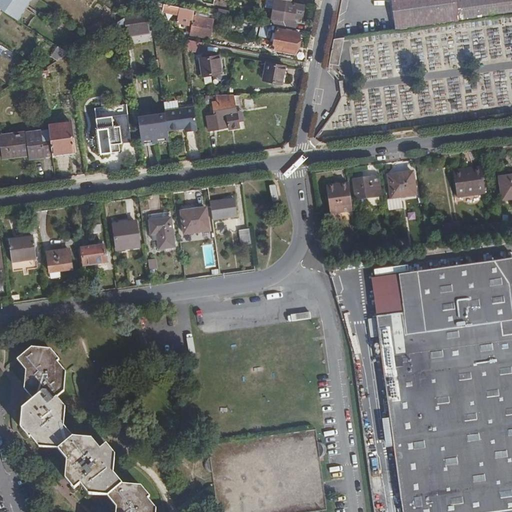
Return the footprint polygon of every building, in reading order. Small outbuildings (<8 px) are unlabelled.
[(0,0),(0,7),(20,20),(32,0),(0,0)] [(276,25),(294,28),(296,22),(292,21),(293,17),(294,14),(301,15),(303,5),(286,2),(286,0),(274,0),(273,7),(270,24),(276,25)] [(396,31),(511,14),(511,0),(391,0),(393,11),(396,31)] [(165,3),(164,7),(163,12),(177,15),(175,23),(191,26),(189,34),(209,38),(213,21),(193,16),(195,9),(165,3)] [(126,27),(127,35),(149,32),(146,13),(138,14),(137,9),(126,17),(126,22),(125,22),(126,27)] [(113,29),(126,27),(125,22),(124,18),(112,25),(113,29)] [(108,27),(103,19),(92,26),(97,33),(108,27)] [(254,33),(274,37),(276,25),(270,24),(257,21),(254,33)] [(294,52),(298,29),(294,28),(276,25),(274,37),(272,48),(294,52)] [(333,39),(329,63),(338,65),(344,38),(333,39)] [(204,55),(207,44),(187,41),(188,52),(204,55)] [(58,60),(69,53),(59,46),(52,56),(58,60)] [(221,76),(218,59),(202,61),(204,78),(221,76)] [(285,66),(266,62),(263,80),(281,84),(285,66)] [(216,97),(207,97),(208,106),(214,105),(215,114),(208,115),(209,131),(228,128),(229,130),(240,128),(238,112),(236,111),(234,96),(216,96),(216,97)] [(244,98),(244,110),(255,110),(255,98),(244,98)] [(92,138),(91,140),(91,143),(92,145),(93,148),(96,149),(99,149),(100,155),(119,153),(119,145),(130,143),(129,135),(126,107),(111,108),(112,117),(96,119),(97,135),(95,136),(92,138)] [(165,111),(165,113),(167,131),(185,129),(185,132),(198,131),(195,107),(165,111)] [(138,117),(141,144),(169,140),(167,131),(165,113),(138,117)] [(71,155),(75,154),(71,126),(49,129),(50,137),(52,151),(53,158),(71,155)] [(52,151),(50,137),(49,129),(14,133),(14,132),(7,133),(9,157),(28,154),(29,158),(44,156),(44,152),(52,151)] [(0,138),(2,157),(9,157),(7,133),(0,133),(0,138)] [(481,168),(454,171),(457,197),(485,193),(481,168)] [(367,171),(369,178),(378,177),(378,179),(384,179),(382,169),(367,171)] [(388,175),(391,199),(402,197),(416,195),(413,172),(388,175)] [(511,175),(499,177),(502,201),(511,199),(511,175)] [(369,178),(354,181),(356,200),(381,196),(378,179),(378,177),(369,178)] [(334,213),(353,210),(349,184),(338,185),(338,187),(327,189),(329,205),(330,213),(334,213)] [(391,199),(387,199),(388,211),(403,209),(402,197),(391,199)] [(210,203),(212,219),(236,216),(234,200),(210,203)] [(205,208),(181,212),(184,234),(208,230),(205,208)] [(151,234),(153,234),(154,242),(158,241),(159,249),(174,247),(170,213),(149,216),(151,234)] [(136,222),(113,225),(116,250),(139,246),(136,222)] [(452,223),(454,243),(464,242),(461,222),(452,223)] [(444,224),(447,244),(454,243),(452,223),(444,224)] [(240,246),(251,244),(249,229),(238,231),(240,246)] [(36,259),(33,238),(9,241),(12,262),(36,259)] [(408,238),(395,240),(396,248),(409,246),(408,238)] [(379,247),(380,253),(392,252),(391,245),(379,247)] [(106,261),(104,246),(81,249),(84,264),(106,261)] [(71,269),(69,250),(47,253),(51,278),(61,277),(60,270),(71,269)] [(148,261),(150,271),(157,271),(156,260),(148,261)] [(511,511),(511,299),(511,300),(510,290),(509,284),(506,261),(416,272),(420,302),(402,304),(404,313),(376,317),(390,418),(394,447),(402,511),(511,511)] [(404,313),(402,304),(420,302),(416,272),(371,278),(376,317),(404,313)] [(153,511),(156,510),(147,499),(150,497),(141,487),(122,485),(113,474),(114,455),(106,445),(100,450),(91,440),(72,438),(63,427),(65,408),(56,398),(64,391),(55,381),(65,373),(56,363),(59,360),(50,350),(31,348),(16,361),(25,371),(23,390),(32,400),(22,409),(20,428),(29,439),(30,438),(38,448),(57,450),(66,461),(65,479),(74,490),(80,485),(88,495),(107,497),(115,507),(115,511),(153,511)] [(386,448),(394,447),(390,418),(382,419),(386,448)] [(218,511),(314,511),(327,510),(324,489),(323,482),(320,457),(322,456),(323,455),(324,453),(325,451),(325,450),(325,448),(324,447),(322,445),(320,444),(318,444),(316,430),(208,444),(206,444),(208,456),(206,459),(205,460),(204,462),(204,464),(204,467),(205,468),(206,469),(207,470),(209,471),(211,472),(213,472),(214,482),(211,483),(213,497),(211,499),(209,501),(209,502),(209,505),(209,507),(210,509),(212,510),(213,511),(215,511),(218,511)]
